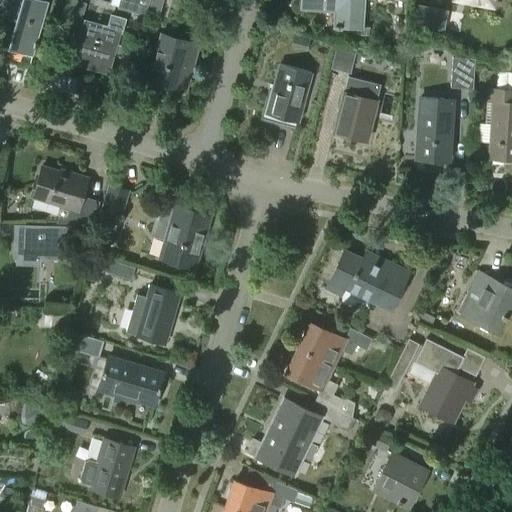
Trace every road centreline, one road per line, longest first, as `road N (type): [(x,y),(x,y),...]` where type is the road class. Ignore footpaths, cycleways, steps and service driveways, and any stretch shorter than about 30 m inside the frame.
road 1 (residential): [(170,511),(268,188)]
road 2 (residential): [(511,234),(268,188)]
road 3 (residential): [(195,165),(0,108)]
road 4 (residential): [(195,165),(242,0)]
